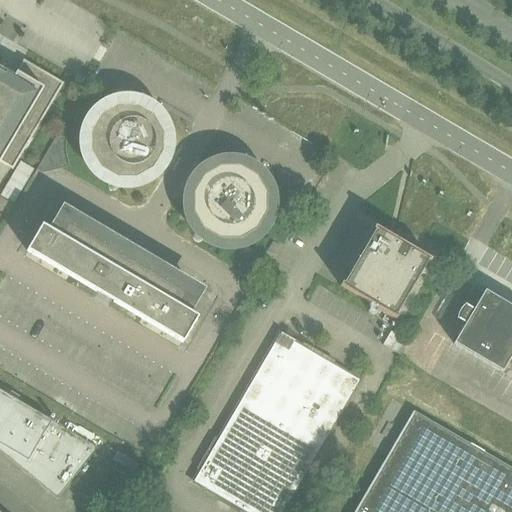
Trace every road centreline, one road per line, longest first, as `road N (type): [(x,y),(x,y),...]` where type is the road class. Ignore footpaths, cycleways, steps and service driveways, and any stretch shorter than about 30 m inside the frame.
road 1 (unclassified): [(511,174),(215,0)]
road 2 (primary): [(382,0),(511,81)]
